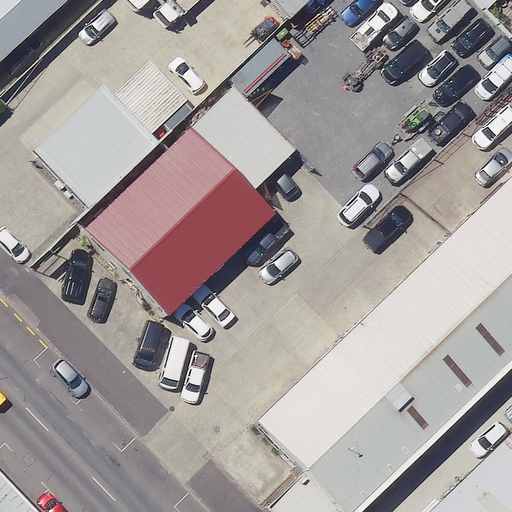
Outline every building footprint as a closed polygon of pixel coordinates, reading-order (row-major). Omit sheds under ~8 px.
[(0,0),(0,60),(67,0),(0,0)] [(287,0),(188,0),(236,49),(287,0)] [(166,129),(85,45),(0,127),(0,196),(46,244),(166,129)] [(223,248),(144,166),(38,268),(117,349),(223,248)] [(331,511),(511,338),(511,186),(499,173),(203,457),(255,511),(331,511)] [(511,511),(511,422),(418,511),(511,511)]
